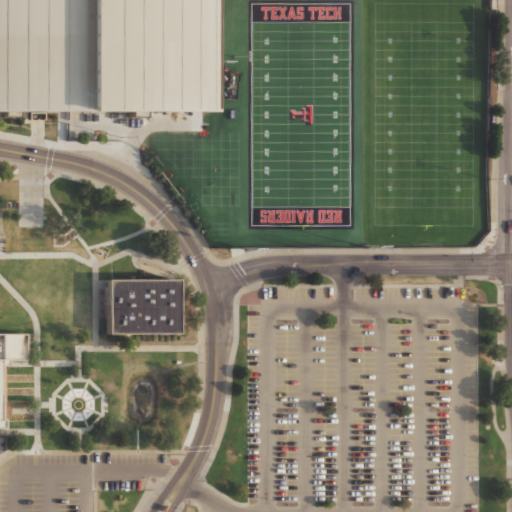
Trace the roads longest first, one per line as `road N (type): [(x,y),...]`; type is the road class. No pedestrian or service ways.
road 1 (residential): [(511,264),(284,264),(206,286)]
road 2 (residential): [(0,147),(83,165),(140,194),(181,237),(206,286)]
road 3 (residential): [(206,286),(215,341),(209,424),(159,511)]
